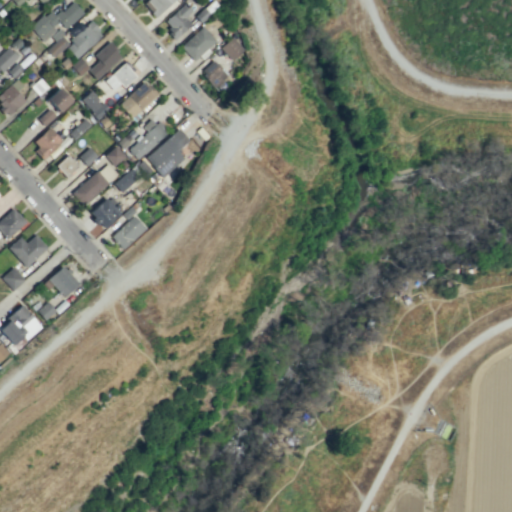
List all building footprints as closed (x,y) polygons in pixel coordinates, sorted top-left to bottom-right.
[(82,12),(70,0),(53,16),(47,9),(28,27),(40,41),(58,24),(63,30),(82,12)] [(172,0),(144,0),(142,3),(154,17),(172,0)] [(191,11),(183,2),(161,22),(175,37),(190,24),(184,17),(191,11)] [(101,34),(89,21),(63,46),(74,58),(101,34)] [(214,40),(201,26),(179,46),(192,61),(214,40)] [(243,50),(232,36),(219,46),(230,60),(243,50)] [(61,37),(47,50),(53,57),(68,44),(61,37)] [(94,79),(120,55),(107,41),(91,55),(96,60),(88,68),(78,58),(69,66),(77,76),(85,69),(94,79)] [(199,71),(213,87),(226,75),(211,60),(199,71)] [(103,79),(110,86),(116,81),(121,87),(135,74),(123,61),(103,79)] [(21,68),(15,63),(5,71),(11,77),(21,68)] [(116,103),(129,117),(155,94),(142,80),(116,103)] [(23,101),(9,84),(0,91),(0,108),(6,115),(23,101)] [(58,88),(46,99),(59,112),(71,101),(58,88)] [(106,109),(89,89),(78,99),(94,119),(106,109)] [(36,97),(32,102),(36,106),(41,102),(36,97)] [(48,109),(37,119),(43,126),(54,116),(48,109)] [(103,116),(97,122),(103,128),(109,122),(103,116)] [(140,126),(145,131),(125,148),(135,159),(165,132),(150,117),(140,126)] [(66,133),(71,138),(86,124),(82,119),(66,133)] [(29,143),(42,157),(60,141),(47,127),(29,143)] [(159,176),(182,159),(175,150),(187,140),(177,129),(143,156),(159,176)] [(112,166),(123,156),(113,145),(102,155),(112,166)] [(88,147),(78,157),(86,166),(96,156),(88,147)] [(67,155),(55,166),(65,177),(77,166),(67,155)] [(115,174),(104,162),(69,193),(81,206),(115,174)] [(136,177),(128,168),(111,184),(119,192),(136,177)] [(87,214),(101,229),(120,211),(106,196),(87,214)] [(12,208),(0,219),(0,232),(6,239),(25,221),(12,208)] [(108,236),(120,249),(144,228),(132,215),(108,236)] [(20,237),(7,248),(25,267),(46,248),(34,235),(25,243),(20,237)] [(61,266),(65,270),(67,268),(71,271),(68,274),(78,283),(65,297),(48,279),(61,266)] [(0,276),(0,278),(11,290),(22,279),(11,267),(0,276)] [(64,299),(54,310),(58,314),(68,304),(64,299)] [(35,310),(42,319),(53,310),(46,301),(35,310)] [(0,332),(11,345),(21,335),(25,340),(39,326),(20,305),(0,324),(0,332)]
